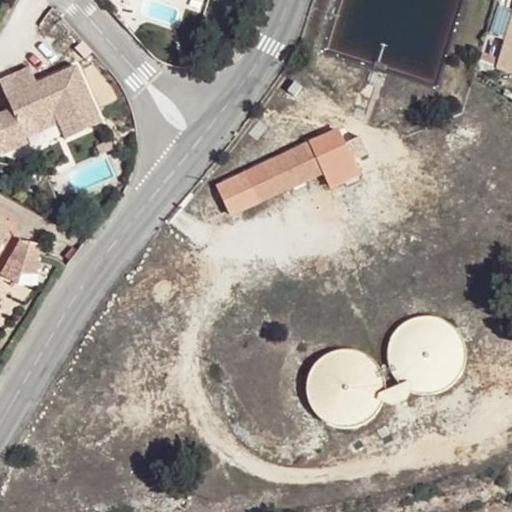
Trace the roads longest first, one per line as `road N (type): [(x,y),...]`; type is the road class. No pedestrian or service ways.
road 1 (residential): [(0,412),(108,248),(200,141)]
road 2 (residential): [(200,141),(76,0)]
road 3 (residential): [(200,141),(270,51),(291,0)]
